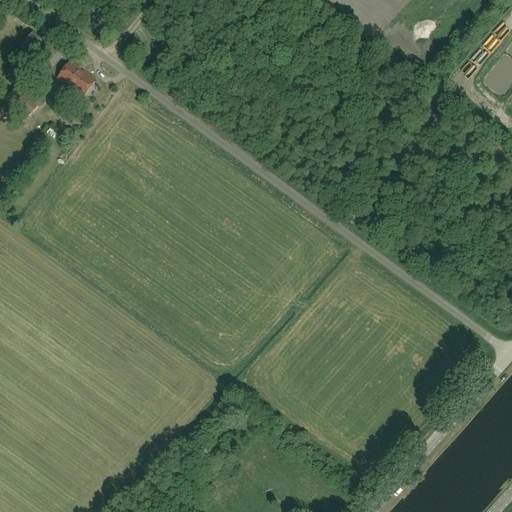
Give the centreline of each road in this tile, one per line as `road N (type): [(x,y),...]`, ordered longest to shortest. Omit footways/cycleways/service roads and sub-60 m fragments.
road 1 (unclassified): [(511,353),(22,0)]
road 2 (unclassified): [(379,511),(511,353)]
